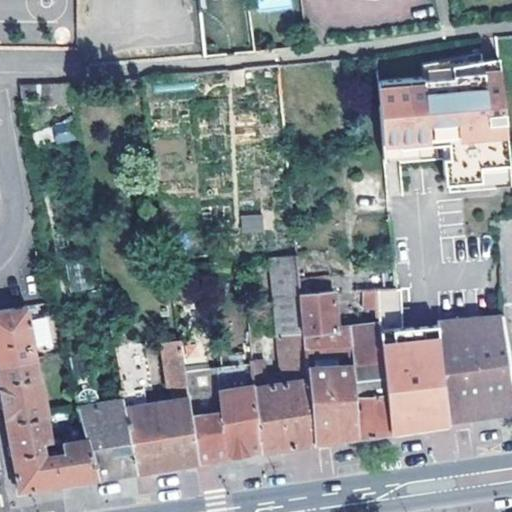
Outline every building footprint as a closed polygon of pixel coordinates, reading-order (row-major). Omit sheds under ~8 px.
[(467,57),(422,64),(423,77),(423,79),(453,77),(452,66),(468,65),(467,57)] [(498,58),(483,61),(483,64),(485,89),(501,88),(498,58)] [(423,77),(377,81),(382,143),(396,142),(398,159),(398,163),(441,160),(443,184),(479,181),(479,167),(507,164),(501,88),(485,89),(483,64),(468,65),(452,66),(453,77),(423,79),(423,77)] [(24,107),(74,105),(70,84),(20,85),(24,107)] [(70,120),(51,124),(56,144),(75,139),(70,120)] [(396,142),(382,143),(383,160),(398,159),(396,142)] [(507,164),(479,167),(479,181),(509,179),(507,164)] [(242,233),(262,232),(261,213),(240,214),(242,233)] [(266,360),(252,360),(260,451),(282,447),(314,442),(303,330),(299,291),(298,280),(296,253),(272,256),(283,384),(267,387),(266,360)] [(313,279),(313,290),(331,289),(330,277),(313,279)] [(298,280),(299,291),(313,290),(313,279),(298,280)] [(374,288),(354,289),(354,295),(363,294),(365,307),(376,306),(374,288)] [(434,422),(452,419),(440,354),(439,323),(382,327),(379,288),(374,288),(376,306),(377,321),(387,430),(397,429),(434,422)] [(313,290),(299,291),(303,330),(335,326),(331,289),(313,290)] [(35,347),(27,305),(0,309),(0,364),(34,358),(32,347),(35,347)] [(440,354),(452,419),(479,415),(508,410),(502,314),(439,320),(440,354)] [(377,321),(348,324),(358,435),(370,433),(387,430),(377,321)] [(358,435),(348,324),(335,326),(303,330),(314,442),(323,441),(332,439),(338,438),(358,435)] [(183,361),(197,460),(205,459),(221,457),(226,456),(260,451),(252,360),(251,352),(183,361)] [(34,358),(0,364),(0,389),(6,421),(45,414),(48,413),(40,373),(38,374),(34,358)] [(168,402),(138,407),(126,408),(138,474),(170,465),(197,460),(183,361),(183,359),(162,361),(168,402)] [(75,373),(89,437),(98,478),(99,486),(119,480),(138,474),(126,408),(125,399),(102,404),(93,370),(75,373)] [(124,395),(125,399),(126,408),(138,407),(135,394),(124,395)] [(45,414),(6,421),(13,454),(43,448),(42,443),(47,442),(49,437),(45,414)] [(54,454),(59,484),(80,481),(98,478),(89,437),(65,441),(61,446),(62,452),(54,454)] [(43,448),(13,454),(15,467),(20,491),(40,488),(59,484),(54,454),(45,456),(43,448)]
